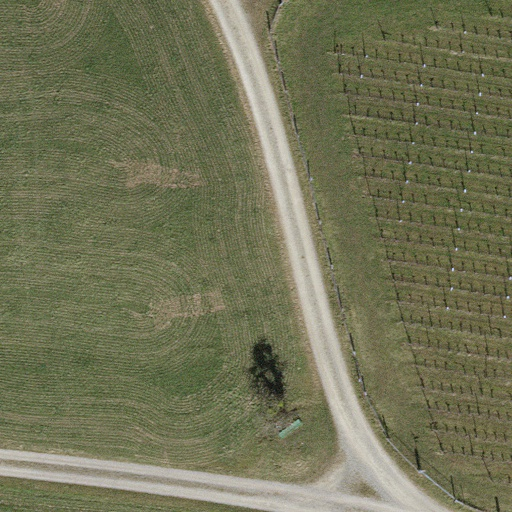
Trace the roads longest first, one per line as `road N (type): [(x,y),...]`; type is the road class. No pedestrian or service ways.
road 1 (track): [(421,511),(360,451),(250,56),(218,0)]
road 2 (track): [(332,511),(0,471)]
